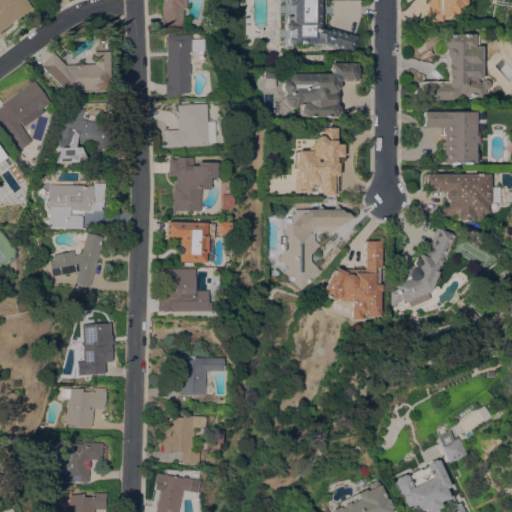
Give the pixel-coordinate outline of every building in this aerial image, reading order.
[(0,29),(0,0),(22,0),(29,8),(0,29)] [(183,0),(183,8),(180,8),(180,27),(160,28),(159,0),(183,0)] [(318,0),(318,28),(324,30),(325,27),(355,36),(351,51),(321,42),(321,43),(294,43),(292,45),(288,45),(285,42),(285,38),(287,37),(287,31),(285,30),(283,28),(283,24),(285,22),(286,16),(290,17),(290,12),(290,11),(289,10),(289,7),(290,6),(290,5),(285,5),(285,4),(283,4),(283,0),(318,0)] [(462,15),(441,14),(441,21),(426,21),(426,0),(466,0),(466,2),(463,5),(462,4),(462,6),(462,15)] [(187,39),(200,39),(201,52),(186,52),(186,65),(188,65),(188,74),(186,74),(187,93),(177,93),(177,96),(164,97),(164,81),(166,81),(166,77),(164,77),(164,70),(164,61),(165,61),(165,37),(167,37),(167,35),(177,35),(177,31),(185,31),(185,35),(187,35),(187,39)] [(476,79),(481,81),(484,79),(488,80),(490,84),(489,88),(486,89),(482,100),(473,97),(473,98),(465,98),(466,95),(459,93),(451,100),(420,100),(420,83),(448,83),(448,72),(447,72),(447,65),(448,65),(448,58),(446,56),(445,54),(444,52),(446,49),(443,49),(443,45),(442,45),(442,37),(443,37),(443,34),(473,34),(473,35),(478,35),(478,46),(482,46),(482,79),(476,79)] [(108,88),(64,90),(39,65),(51,53),(64,65),(93,64),(92,51),(107,51),(108,88)] [(328,73),(328,63),(354,63),(354,67),(355,68),(355,76),(354,77),(355,80),(337,81),(337,88),(334,89),(334,91),(332,91),(332,92),(333,92),(334,94),(335,95),(335,98),(334,99),(334,104),(337,107),(337,112),(335,115),(335,116),(299,116),(297,113),(297,106),(299,104),(302,104),(302,103),(308,103),(307,101),(299,102),(292,109),(292,108),(290,109),(286,109),(279,103),(279,99),(281,97),(280,96),(284,92),(281,91),(280,89),(279,86),(280,84),(280,82),(282,81),(285,80),(290,73),(328,73)] [(262,86),(262,71),(273,71),(273,86),(262,86)] [(0,102),(32,81),(47,102),(39,108),(42,112),(22,126),(19,122),(17,123),(29,141),(18,149),(0,124),(0,102)] [(205,144),(181,146),(165,147),(164,130),(176,129),(175,104),(203,103),(205,144)] [(66,105),(82,109),(79,119),(102,126),(104,124),(114,141),(97,151),(95,148),(95,144),(73,137),(71,147),(78,146),(85,160),(54,162),(59,147),(66,147),(55,144),(66,105)] [(432,111),(432,109),(447,109),(447,111),(483,111),(483,130),(476,130),(476,133),(478,133),(478,141),(475,141),(475,152),(476,152),(476,162),(442,162),(442,126),(421,126),(421,111),(432,111)] [(486,123),(511,124),(511,138),(510,139),(509,154),(511,153),(511,111),(486,110),(486,123)] [(310,192),(305,192),(305,193),(299,193),(299,192),(293,192),(293,179),(296,179),(296,170),(293,168),(293,164),(296,162),(296,150),(298,150),(298,149),(306,149),(314,140),(313,138),(316,135),(320,134),(320,132),(326,126),(335,127),(334,144),(341,144),(341,157),(334,157),(334,163),(337,163),(336,175),(335,175),(335,193),(334,193),(334,194),(320,194),(320,189),(317,189),(317,185),(310,185),(310,192)] [(170,210),(170,201),(169,201),(169,194),(171,194),(171,185),(173,185),(174,175),(166,175),(166,159),(166,157),(169,157),(169,159),(174,160),(174,157),(190,157),(189,165),(194,165),(194,162),(212,162),(212,178),(206,178),(206,189),(197,189),(197,211),(170,210)] [(489,174),(489,177),(489,180),(490,182),(489,187),(498,187),(498,202),(489,202),(489,204),(488,204),(488,209),(487,212),(485,213),(484,214),(482,214),(481,216),(480,218),(479,219),(478,219),(456,220),(456,214),(443,215),(440,214),(439,213),(438,212),(437,210),(437,208),(437,207),(438,206),(439,205),(446,205),(446,199),(444,199),(443,198),(442,197),(441,195),(441,193),(442,192),(443,191),(444,190),(422,190),(422,174),(425,174),(489,174)] [(92,185),(92,183),(102,183),(102,202),(101,202),(101,206),(99,206),(99,210),(68,209),(68,214),(79,215),(79,216),(80,216),(80,227),(48,226),(48,212),(47,212),(47,184),(92,185)] [(233,204),(228,208),(218,209),(218,194),(228,194),(232,196),(233,204)] [(299,289),(281,273),(286,267),(277,258),(291,242),(286,238),(287,237),(281,232),(284,229),(284,218),(288,217),(292,213),(292,209),(313,209),(318,205),(321,209),(331,209),(334,205),(338,209),(341,209),(350,216),(345,221),(342,220),(329,234),(325,230),(315,231),(313,233),(312,240),(317,244),(310,252),(309,254),(309,261),(317,269),(299,289)] [(202,223),(202,224),(209,224),(209,238),(204,237),(203,252),(201,252),(201,262),(176,261),(176,253),(174,252),(174,250),(174,248),(175,246),(176,245),(177,237),(174,237),(174,238),(163,237),(164,221),(202,223)] [(212,233),(224,233),(224,223),(212,223),(212,233)] [(453,236),(449,245),(447,243),(445,249),(447,250),(443,261),(441,260),(438,265),(437,265),(435,271),(437,271),(429,291),(403,302),(400,299),(392,307),(390,304),(390,275),(393,274),(392,274),(396,272),(396,271),(400,269),(401,270),(412,265),(412,262),(414,259),(415,258),(418,257),(419,253),(424,255),(435,227),(450,233),(450,234),(453,236)] [(88,286),(82,285),(78,284),(73,282),(76,271),(51,276),(48,261),(53,260),(51,254),(72,250),(73,255),(78,254),(82,248),(81,248),(84,233),(92,234),(100,237),(88,286)] [(366,316),(366,313),(360,313),(360,318),(349,318),(349,306),(351,306),(351,304),(350,304),(350,301),(342,301),(334,297),(333,300),(321,295),(330,273),(332,274),(335,267),(341,270),(364,269),(363,241),(379,241),(380,267),(377,267),(377,284),(380,284),(380,291),(379,291),(379,300),(378,300),(378,315),(366,316)] [(156,311),(156,278),(152,278),(152,268),(159,267),(159,268),(191,268),(191,290),(204,290),(204,302),(207,302),(207,311),(156,311)] [(475,316),(467,326),(459,319),(466,309),(475,316)] [(80,361),(78,323),(101,321),(103,345),(110,344),(111,363),(103,363),(104,374),(88,375),(89,379),(84,380),(83,376),(82,376),(81,374),(71,374),(73,361),(80,361)] [(174,395),(174,371),(163,371),(163,355),(178,355),(178,360),(187,360),(187,355),(200,355),(200,358),(218,358),(218,370),(200,370),(200,395),(174,395)] [(103,388),(102,409),(91,408),(90,426),(65,424),(66,397),(61,397),(62,388),(67,389),(67,388),(80,389),(80,392),(90,392),(90,387),(103,388)] [(200,427),(187,427),(187,449),(194,449),(194,462),(178,462),(178,451),(167,450),(167,453),(160,452),(158,438),(163,425),(163,417),(177,417),(177,415),(200,416),(200,427)] [(456,455),(439,463),(433,451),(430,446),(447,438),(456,455)] [(99,459),(88,459),(87,482),(61,481),(62,443),(81,443),(81,442),(99,443),(99,459)] [(455,511),(438,511),(437,510),(441,508),(437,499),(430,502),(433,506),(421,511),(418,511),(416,509),(409,511),(406,511),(403,505),(398,507),(391,493),(389,494),(383,483),(385,482),(385,480),(387,479),(386,478),(394,474),(394,476),(397,474),(398,477),(403,474),(402,473),(411,469),(411,470),(416,467),(415,465),(417,464),(417,463),(424,459),(425,461),(427,459),(428,461),(430,460),(435,470),(433,471),(440,486),(439,487),(448,504),(451,503),(455,511)] [(187,479),(185,491),(179,490),(175,511),(168,510),(167,511),(152,511),(155,498),(158,485),(155,484),(156,473),(187,479)] [(322,511),(331,507),(332,508),(334,508),(331,501),(356,489),(358,490),(361,489),(360,487),(360,484),(367,480),(370,483),(377,499),(379,498),(383,507),(382,508),(383,511),(322,511)] [(92,508),(91,511),(67,511),(68,495),(80,493),(80,496),(90,496),(90,492),(104,493),(103,509),(92,508)]
